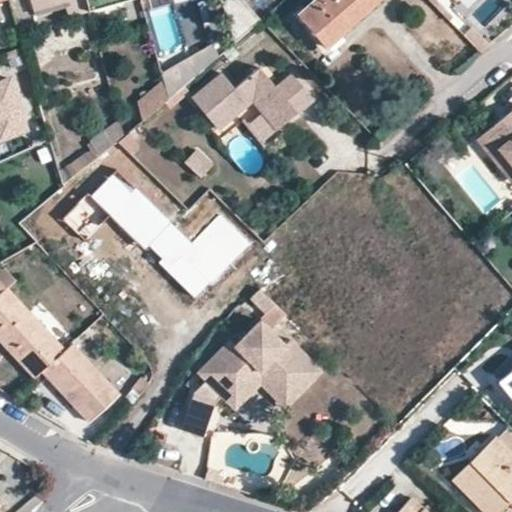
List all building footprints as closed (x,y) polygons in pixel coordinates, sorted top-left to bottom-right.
[(30,0),(32,9),(63,0),(30,0)] [(313,0),(298,13),(325,44),(377,0),(313,0)] [(209,40),(192,52),(203,68),(220,54),(209,40)] [(203,68),(192,52),(164,70),(176,91),(203,68)] [(252,99),(277,128),(314,97),(293,72),(277,86),(259,66),(235,86),(222,72),(193,96),(218,128),(246,104),(242,100),(248,94),(253,98),(252,99)] [(165,84),(136,98),(144,116),(174,102),(165,84)] [(22,102),(15,86),(0,91),(0,151),(45,134),(31,98),(22,102)] [(253,98),(248,94),(242,100),(246,104),(252,99),(253,98)] [(511,105),(474,137),(488,156),(496,149),(511,167),(511,105)] [(123,135),(119,120),(57,166),(61,182),(116,140),(123,135)] [(128,150),(136,143),(128,132),(123,135),(116,140),(128,150)] [(128,150),(116,140),(61,182),(69,193),(109,166),(115,175),(123,170),(117,161),(123,154),(128,150)] [(511,183),(511,167),(496,149),(488,156),(511,183)] [(201,179),(211,168),(197,153),(186,164),(201,179)] [(108,251),(106,244),(149,215),(144,208),(148,204),(137,188),(123,196),(106,208),(76,228),(96,259),(108,251)] [(248,242),(218,214),(181,252),(211,281),(244,247),(248,242)] [(2,268),(0,269),(0,282),(5,288),(13,280),(2,268)] [(0,340),(34,376),(41,370),(64,350),(5,288),(0,282),(0,340)] [(274,298),(260,285),(250,295),(264,308),(274,298)] [(247,381),(243,378),(256,365),(255,355),(263,355),(263,363),(281,379),(278,383),(290,394),(319,365),(292,339),(287,345),(261,320),(235,345),(230,340),(201,369),(209,377),(205,382),(195,393),(182,429),(203,437),(217,399),(221,396),(226,391),(231,395),(247,381)] [(88,420),(118,392),(71,343),(64,350),(41,370),(88,420)] [(255,355),(256,365),(243,378),(247,381),(231,395),(226,391),(221,396),(235,410),(261,383),(288,408),(325,371),(319,365),(290,394),(278,383),(281,379),(263,363),(263,355),(255,355)] [(511,366),(494,382),(511,402),(511,366)] [(201,369),(196,374),(205,382),(209,377),(201,369)] [(147,383),(140,377),(132,387),(139,393),(147,383)] [(483,511),(494,511),(506,501),(511,494),(511,429),(507,425),(453,481),(483,511)] [(426,511),(412,497),(397,511),(426,511)]
